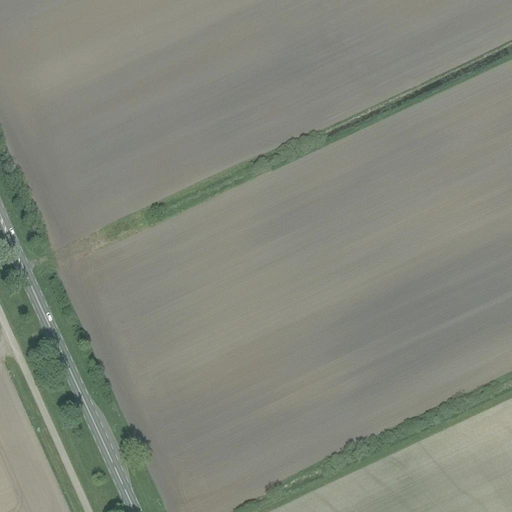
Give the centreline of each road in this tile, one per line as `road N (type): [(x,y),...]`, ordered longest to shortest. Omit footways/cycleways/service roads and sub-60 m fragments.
road 1 (primary): [(133,511),(0,219)]
road 2 (unclassified): [(87,511),(0,316)]
